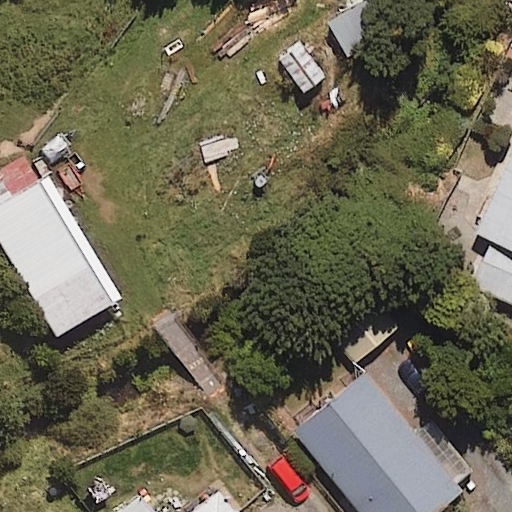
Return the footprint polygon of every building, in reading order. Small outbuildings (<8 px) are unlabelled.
[(388,32),(371,0),(358,0),(326,16),(344,54),(388,32)] [(324,71),(302,38),(278,54),(300,87),(324,71)] [(511,140),(473,227),(490,235),(469,282),(511,300),(511,140)] [(111,298),(41,177),(0,200),(0,252),(47,334),(111,298)] [(396,323),(376,298),(333,332),(354,357),(396,323)] [(451,484),(473,468),(434,416),(459,397),(416,341),(369,376),(365,370),(293,425),(359,511),(425,511),(455,489),(451,484)] [(226,511),(212,492),(185,511),(148,511),(137,496),(116,511),(226,511)]
